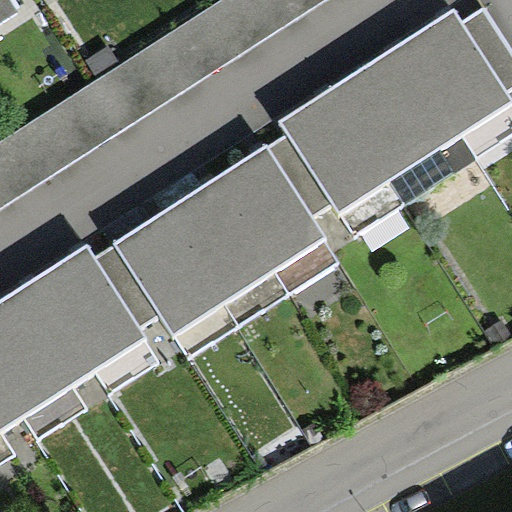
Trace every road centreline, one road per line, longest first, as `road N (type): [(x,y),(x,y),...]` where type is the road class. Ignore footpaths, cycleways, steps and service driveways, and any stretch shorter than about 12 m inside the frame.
road 1 (unknown): [(0,231),(373,0)]
road 2 (residential): [(271,511),(511,384)]
